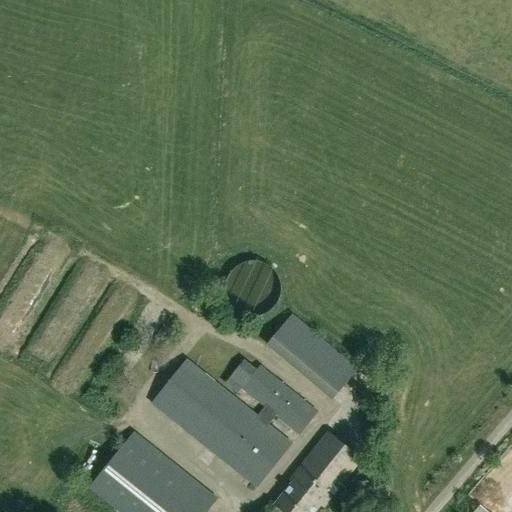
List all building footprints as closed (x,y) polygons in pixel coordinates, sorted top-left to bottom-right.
[(234,309),(242,314),(252,316),(261,315),(269,311),(276,303),(280,295),(280,285),(277,276),(271,268),(263,263),(253,261),(244,263),(236,267),(229,274),(226,283),(225,293),(228,302),(234,309)] [(119,272),(103,295),(116,304),(132,281),(119,272)] [(90,359),(113,313),(95,304),(72,350),(90,359)] [(334,398),(358,369),(292,314),(268,343),(334,398)] [(268,424),(258,416),(187,360),(152,403),(256,487),(291,443),(268,424)] [(261,367),(257,371),(244,360),(232,375),(245,386),(243,389),(266,407),(258,416),(268,424),(275,415),(299,434),(317,412),(261,367)] [(314,511),(322,503),(325,506),(363,459),(328,431),(290,478),(293,480),(275,503),(286,511),(314,511)] [(205,511),(216,499),(134,433),(90,488),(119,511),(205,511)]
